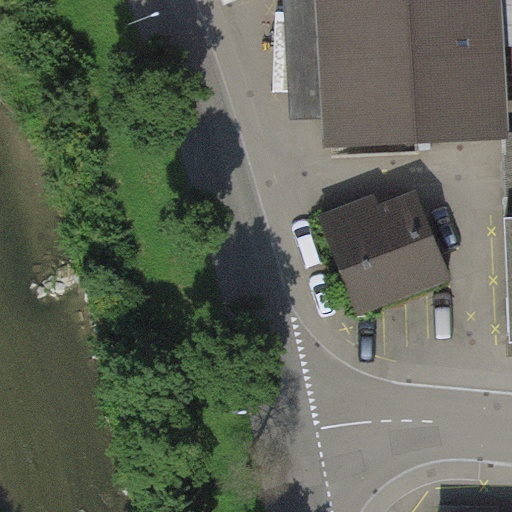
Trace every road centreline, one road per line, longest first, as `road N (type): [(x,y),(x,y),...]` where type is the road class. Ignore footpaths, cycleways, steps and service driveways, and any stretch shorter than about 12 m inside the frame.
road 1 (tertiary): [(161,0),(255,290),(293,438)]
road 2 (residential): [(293,438),(404,422),(511,432)]
